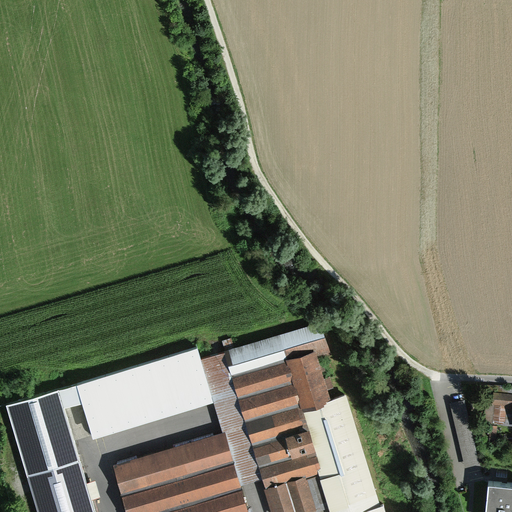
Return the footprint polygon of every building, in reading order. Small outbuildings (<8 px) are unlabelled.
[(331,355),(321,322),(201,360),(214,402),(223,433),(225,432),(241,486),(263,479),(266,489),(265,490),(271,511),(309,511),(316,510),(307,477),(319,473),(318,471),(321,470),(303,410),(331,401),(318,359),(331,355)] [(59,391),(64,410),(82,404),(93,438),(214,402),(201,360),(198,348),(59,391)] [(7,406),(38,511),(94,511),(64,410),(59,391),(7,406)] [(511,394),(493,392),(491,405),(495,405),(507,406),(511,406),(511,394)] [(385,511),(383,504),(380,505),(347,396),(331,401),(303,410),(321,470),(318,471),(319,473),(330,511),(385,511)] [(466,400),(451,403),(467,472),(482,469),(466,400)] [(507,406),(495,405),(493,422),(505,423),(507,406)] [(114,465),(127,511),(248,511),(241,486),(225,432),(223,433),(114,465)] [(511,511),(511,484),(489,482),(485,511),(511,511)]
